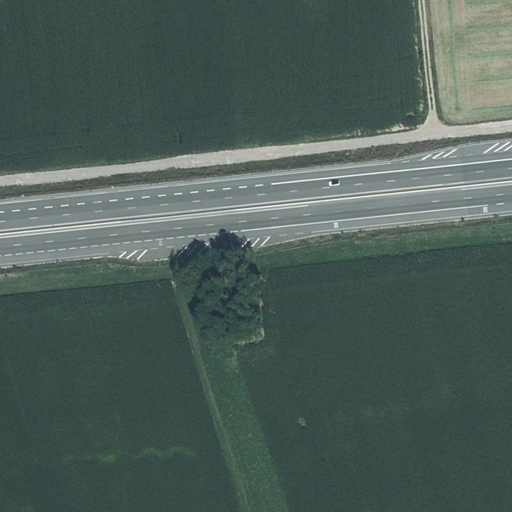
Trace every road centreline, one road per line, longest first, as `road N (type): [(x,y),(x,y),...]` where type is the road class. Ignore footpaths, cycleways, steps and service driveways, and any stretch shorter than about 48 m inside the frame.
road 1 (trunk): [(0,246),(511,193)]
road 2 (trunk): [(511,170),(0,221)]
road 3 (track): [(437,132),(0,182)]
road 4 (track): [(180,280),(238,511)]
road 5 (track): [(423,0),(437,132)]
